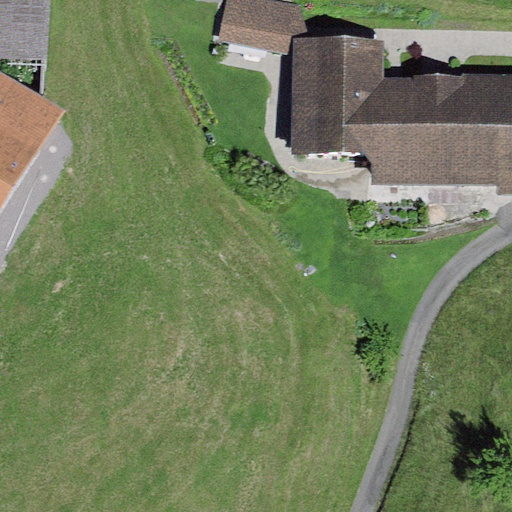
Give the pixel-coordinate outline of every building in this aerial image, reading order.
[(0,0),(0,68),(45,99),(51,0),(0,0)] [(297,6),(265,0),(227,0),(220,41),(289,53),(297,6)] [(384,41),(296,41),(295,154),(383,154),(384,83),(384,41)] [(0,208),(65,112),(45,99),(0,68),(0,208)] [(496,197),(511,196),(511,82),(384,83),(383,154),(384,185),(496,185),(496,197)]
